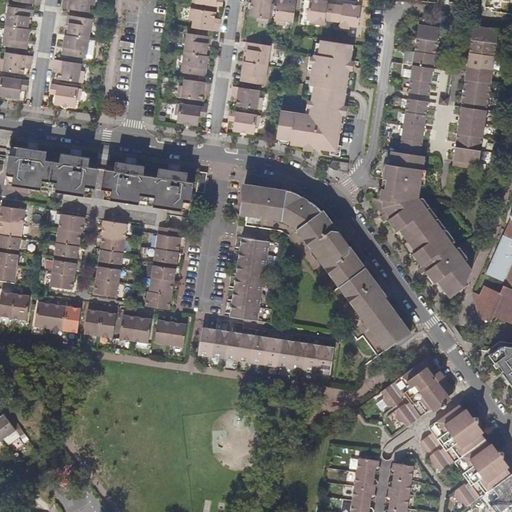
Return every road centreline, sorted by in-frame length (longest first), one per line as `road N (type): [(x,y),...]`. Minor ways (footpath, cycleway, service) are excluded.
road 1 (residential): [(511,437),(331,197)]
road 2 (residential): [(331,197),(370,158),(392,10)]
road 3 (residential): [(210,156),(28,128)]
road 4 (residential): [(198,318),(223,157)]
road 5 (residential): [(234,0),(210,156)]
road 6 (residential): [(49,0),(28,128)]
